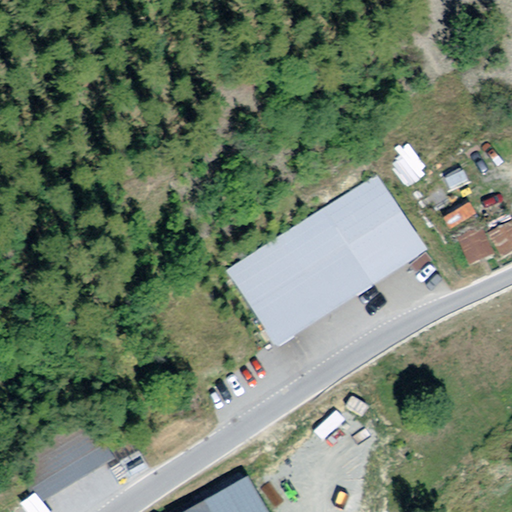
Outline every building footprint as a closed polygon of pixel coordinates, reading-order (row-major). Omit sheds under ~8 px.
[(375,179),(230,271),(276,342),(423,247),(375,179)] [(451,225),(477,214),(473,204),(447,215),(451,225)] [(511,221),(489,232),(503,262),(511,257),(511,221)] [(485,227),(459,239),(473,269),(499,256),(485,227)] [(40,511),(113,474),(88,427),(8,469),(31,511),(40,511)] [(265,511),(248,481),(203,507),(206,511),(265,511)]
